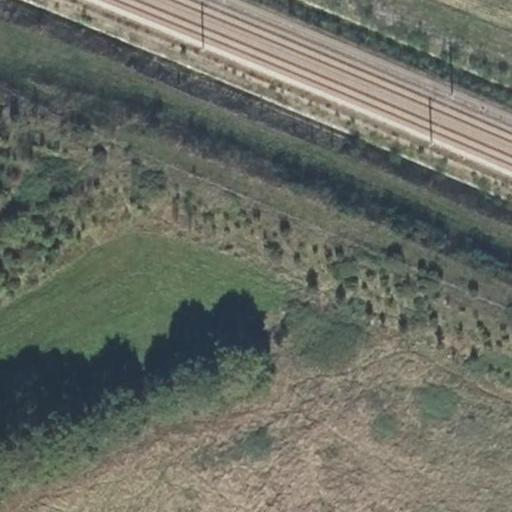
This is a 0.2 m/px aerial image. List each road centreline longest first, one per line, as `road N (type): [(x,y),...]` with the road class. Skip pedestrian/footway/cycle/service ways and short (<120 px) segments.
road 1 (track): [(0,24),(511,237)]
road 2 (track): [(511,293),(182,155)]
road 3 (track): [(511,48),(395,0)]
